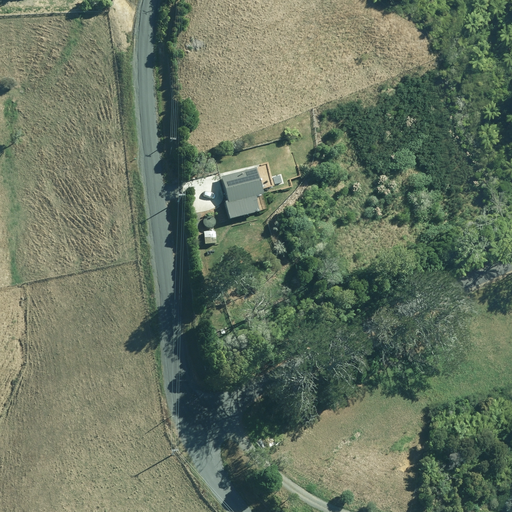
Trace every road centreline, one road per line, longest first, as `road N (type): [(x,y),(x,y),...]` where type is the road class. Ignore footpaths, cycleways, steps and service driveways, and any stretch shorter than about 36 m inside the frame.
road 1 (unclassified): [(156,0),(147,113),(172,344),(192,427)]
road 2 (unclassified): [(192,427),(511,263)]
